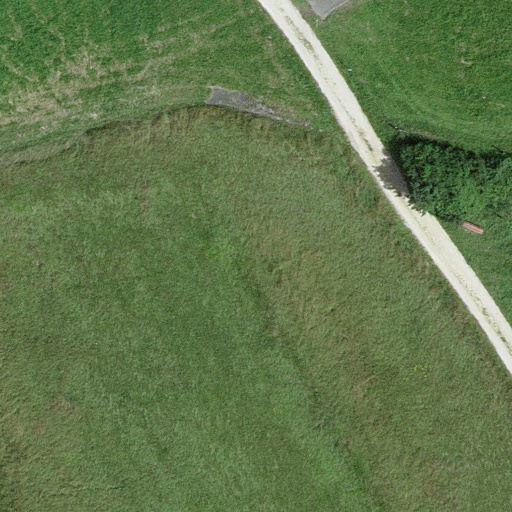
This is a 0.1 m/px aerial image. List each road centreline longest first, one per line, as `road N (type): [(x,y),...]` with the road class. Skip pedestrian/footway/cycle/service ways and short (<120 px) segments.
road 1 (unclassified): [(511,369),(273,0)]
road 2 (track): [(0,147),(156,100),(216,94),(354,128)]
